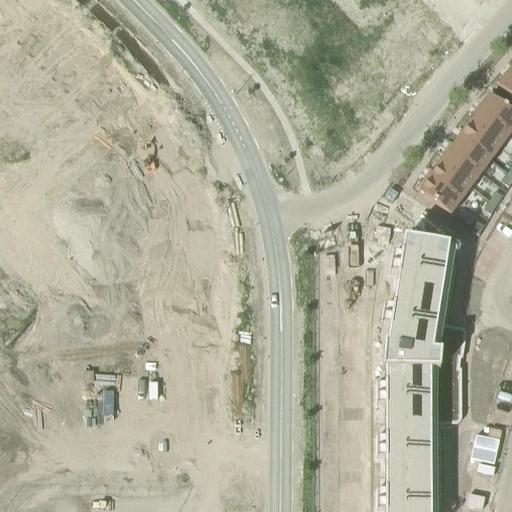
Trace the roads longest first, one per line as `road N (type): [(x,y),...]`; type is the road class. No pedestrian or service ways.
road 1 (residential): [(24,0),(148,135),(189,168),(209,277),(207,474)]
road 2 (residential): [(356,184),(331,511)]
road 3 (secondary): [(287,511),(284,275),(274,215)]
road 4 (secondary): [(264,218),(273,511)]
road 5 (secondary): [(260,191),(219,97),(130,0)]
road 6 (residential): [(479,33),(404,140),(356,184)]
